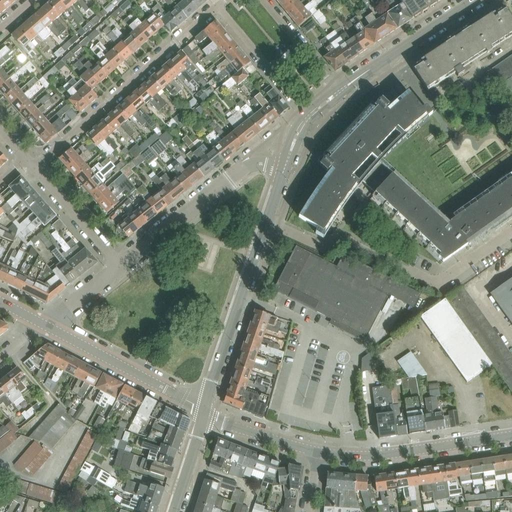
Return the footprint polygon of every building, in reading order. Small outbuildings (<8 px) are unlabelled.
[(0,0),(0,12),(1,14),(8,7),(0,0)] [(72,24),(75,21),(57,0),(53,0),(49,4),(60,17),(63,14),(72,24)] [(70,0),(57,0),(75,21),(79,25),(82,22),(79,18),(80,17),(71,7),(74,4),(70,0)] [(86,12),(91,8),(83,0),(70,0),(74,4),(77,2),(86,12)] [(83,0),(91,8),(95,5),(90,0),(83,0)] [(170,0),(162,0),(172,11),(169,14),(175,20),(173,21),(178,26),(179,25),(187,19),(170,0)] [(170,0),(187,19),(196,10),(192,5),(194,4),(189,0),(184,0),(181,3),(177,0),(170,0)] [(189,0),(194,4),(192,5),(196,10),(206,1),(204,0),(189,0)] [(282,0),(279,3),(285,11),(297,1),(296,0),(282,0)] [(297,1),(285,11),(292,19),(314,0),(313,0),(304,0),(300,4),(297,0),(297,1)] [(314,0),(292,19),(298,27),(311,17),(308,14),(318,5),(314,0)] [(389,0),(396,8),(392,11),(387,14),(397,29),(402,26),(412,19),(403,4),(402,2),(399,0),(389,0)] [(410,0),(405,0),(402,2),(403,4),(412,19),(420,14),(410,0)] [(410,0),(420,14),(428,9),(421,0),(410,0)] [(421,0),(428,9),(435,4),(432,0),(421,0)] [(128,1),(120,8),(123,12),(131,4),(128,1)] [(111,3),(106,7),(109,12),(114,7),(111,3)] [(144,3),(139,7),(149,18),(146,20),(145,21),(156,33),(157,32),(164,26),(151,11),(146,6),(144,3)] [(49,4),(42,10),(61,34),(66,30),(57,19),(60,17),(49,4)] [(158,4),(151,11),(164,26),(170,33),(178,26),(173,21),(175,20),(169,14),(168,15),(158,4)] [(397,29),(387,14),(386,15),(382,17),(373,4),(367,8),(386,36),(397,29)] [(480,21),(496,46),(511,35),(511,19),(504,7),(495,12),(491,14),(480,21)] [(114,19),(123,12),(120,8),(111,15),(114,19)] [(367,8),(361,12),(370,26),(364,29),(364,30),(365,31),(374,44),(386,36),(367,8)] [(96,16),(100,20),(107,13),(104,9),(96,16)] [(42,10),(34,17),(45,30),(49,26),(57,37),(61,34),(42,10)] [(319,10),(313,15),(314,16),(317,20),(323,15),(319,10)] [(132,14),(127,17),(147,40),(156,33),(145,21),(141,25),(132,14)] [(93,26),(100,20),(96,16),(89,22),(93,26)] [(50,35),(45,30),(34,17),(27,23),(42,41),(50,35)] [(127,17),(123,21),(133,32),(129,35),(140,47),(147,40),(127,17)] [(356,18),(351,21),(359,34),(356,37),(354,38),(363,52),(365,51),(374,44),(365,31),(364,30),(364,29),(356,17),(356,18)] [(195,39),(199,43),(207,36),(210,39),(222,29),(215,21),(195,39)] [(492,50),(496,46),(480,21),(473,26),(472,24),(458,33),(440,44),(442,46),(434,51),(451,77),(455,74),(458,77),(464,73),(462,69),(475,60),(487,53),(492,50)] [(27,23),(20,29),(31,42),(34,39),(43,49),(46,53),(50,50),(42,41),(27,23)] [(337,23),(332,27),(334,30),(334,31),(335,32),(340,28),(337,23)] [(77,32),(81,37),(85,33),(82,29),(81,28),(77,32)] [(116,28),(111,32),(131,54),(140,47),(129,35),(125,38),(116,28)] [(340,28),(335,32),(340,38),(345,44),(354,58),(363,52),(354,38),(350,40),(341,28),(340,28)] [(31,42),(20,29),(12,36),(32,59),(36,55),(37,55),(28,44),(31,42)] [(87,37),(89,40),(91,42),(100,35),(100,34),(96,29),(87,37)] [(206,56),(229,37),(222,29),(210,39),(212,42),(202,51),(206,56)] [(345,64),(354,58),(345,44),(335,32),(334,31),(325,37),(345,64)] [(111,32),(107,35),(117,46),(112,50),(123,62),(131,54),(111,32)] [(68,41),(71,45),(79,38),(75,34),(68,41)] [(81,47),(89,40),(87,37),(79,45),(81,47)] [(223,56),(236,45),(229,37),(206,56),(211,61),(221,53),(223,56)] [(329,54),(324,58),(332,68),(335,71),(345,64),(325,37),(320,41),(329,54)] [(64,52),(71,45),(68,41),(61,48),(64,52)] [(100,42),(95,46),(115,69),(123,62),(112,50),(109,53),(100,42)] [(79,45),(71,52),(73,54),(81,47),(79,45)] [(220,73),(243,54),(236,45),(223,56),(226,59),(216,67),(217,69),(220,73)] [(0,59),(10,51),(6,46),(0,51),(0,59)] [(95,46),(90,50),(100,61),(97,64),(103,71),(101,72),(106,77),(107,76),(115,69),(95,46)] [(183,50),(188,57),(193,53),(187,46),(183,50)] [(54,54),(57,58),(64,52),(61,48),(54,54)] [(0,73),(3,71),(2,71),(2,70),(0,67),(10,58),(16,53),(12,49),(10,51),(0,59),(0,73)] [(181,51),(174,58),(193,80),(197,76),(188,66),(191,64),(181,51)] [(451,77),(434,51),(423,58),(420,60),(420,61),(412,67),(428,91),(451,77)] [(65,61),(73,54),(71,52),(61,60),(64,63),(65,61)] [(200,61),(193,53),(188,57),(195,65),(200,61)] [(220,73),(217,76),(221,81),(235,69),(237,73),(244,68),(250,62),(243,54),(220,73)] [(511,54),(480,77),(493,90),(511,77),(511,54)] [(83,57),(79,61),(99,83),(106,77),(101,72),(103,71),(97,64),(95,65),(93,68),(83,57)] [(3,71),(0,73),(0,86),(29,61),(26,58),(17,66),(17,65),(6,74),(3,71)] [(41,61),(37,65),(43,71),(50,64),(45,58),(41,61)] [(167,64),(166,65),(177,77),(177,76),(182,82),(185,79),(189,84),(193,80),(174,58),(167,64)] [(61,60),(54,67),(58,72),(65,65),(64,63),(61,60)] [(0,86),(0,91),(4,96),(5,97),(17,87),(16,87),(16,86),(13,83),(24,74),(23,72),(27,69),(31,73),(36,69),(29,61),(0,86)] [(79,61),(74,65),(83,75),(80,78),(80,79),(91,91),(91,90),(99,83),(79,61)] [(244,68),(237,73),(230,78),(235,84),(236,83),(238,85),(246,78),(247,78),(257,70),(250,62),(244,68)] [(166,65),(158,72),(177,94),(188,106),(191,109),(196,104),(197,101),(194,98),(189,102),(187,96),(182,90),(173,80),(176,77),(177,77),(166,65)] [(47,82),(58,72),(54,67),(43,77),(47,82)] [(158,72),(151,78),(161,90),(164,88),(173,98),(177,94),(158,72)] [(17,87),(5,97),(5,98),(12,105),(34,85),(39,81),(36,77),(35,77),(31,81),(20,91),(17,87)] [(43,77),(39,81),(47,89),(50,85),(47,82),(43,77)] [(215,87),(220,81),(214,77),(209,83),(215,87)] [(73,78),(68,83),(88,106),(96,99),(97,97),(91,90),(91,91),(80,79),(79,80),(76,83),(73,78)] [(161,90),(151,78),(150,79),(142,86),(162,108),(166,105),(157,94),(160,91),(161,90)] [(235,84),(230,78),(221,86),(225,90),(226,91),(235,84)] [(68,83),(61,89),(66,95),(68,93),(72,98),(69,101),(80,113),(88,106),(68,83)] [(19,113),(30,103),(30,102),(29,102),(27,99),(38,89),(34,85),(12,105),(18,112),(19,113)] [(162,108),(142,86),(135,92),(134,93),(144,105),(145,104),(148,101),(158,112),(162,108)] [(210,86),(203,92),(208,97),(215,92),(210,86)] [(216,90),(217,92),(220,95),(225,90),(221,86),(216,90)] [(287,107),(269,86),(264,90),(273,101),(268,105),(278,117),(280,115),(280,116),(281,116),(284,114),(284,113),(284,112),(285,111),(288,109),(287,107)] [(258,112),(268,125),(269,124),(270,124),(278,117),(268,105),(257,92),(255,88),(250,92),(255,98),(251,101),(259,111),(259,112),(258,112)] [(30,103),(19,113),(25,121),(51,98),(55,94),(52,90),(33,107),(30,103)] [(208,97),(203,92),(201,90),(195,95),(201,103),(208,97)] [(449,223),(382,160),(401,140),(406,136),(427,117),(432,114),(429,110),(426,106),(422,109),(418,105),(408,92),(404,95),(400,99),(397,101),(394,103),(392,105),(387,110),(386,110),(386,109),(389,106),(381,99),(375,106),(372,103),(350,126),(349,126),(347,128),(344,131),(345,131),(323,155),(326,158),(320,165),(327,171),(330,168),(331,169),(327,175),(324,179),(315,192),(299,217),(318,229),(315,233),(323,238),(326,234),(326,233),(327,233),(333,223),(338,215),(343,207),(350,198),(357,189),(358,187),(363,182),(373,191),(374,192),(375,193),(441,254),(438,257),(443,262),(467,245),(474,241),(485,233),(491,228),(505,218),(511,213),(511,177),(450,222),(449,223)] [(144,105),(134,93),(126,100),(145,123),(150,119),(140,109),(144,105)] [(32,128),(33,129),(44,118),(43,117),(41,115),(55,103),(51,98),(25,121),(32,128)] [(145,123),(126,100),(119,107),(118,107),(128,119),(132,116),(142,127),(145,123)] [(65,113),(65,114),(71,109),(70,109),(67,105),(47,122),(44,118),(33,129),(40,137),(62,116),(65,113)] [(249,120),(259,132),(268,125),(258,112),(255,115),(246,105),(241,109),(250,119),(249,120)] [(188,106),(181,112),(185,117),(186,116),(192,110),(191,109),(188,106)] [(128,119),(118,107),(117,108),(116,109),(113,112),(109,115),(129,137),(134,134),(124,123),(128,120),(128,119)] [(192,110),(186,116),(188,119),(197,112),(196,110),(194,108),(192,110)] [(71,109),(65,114),(72,121),(77,116),(71,109)] [(230,113),(251,139),(259,132),(249,120),(246,122),(238,111),(237,112),(235,109),(230,113)] [(231,134),(241,146),(242,146),(251,139),(230,113),(228,111),(225,114),(229,119),(227,120),(236,130),(232,133),(231,134)] [(181,112),(172,119),(176,124),(185,117),(181,112)] [(129,137),(109,115),(102,121),(101,122),(112,133),(113,133),(116,130),(125,141),(129,137)] [(62,116),(40,137),(46,144),(65,127),(59,120),(62,117),(62,116)] [(186,116),(185,117),(176,124),(179,127),(188,119),(186,116)] [(176,124),(172,119),(171,118),(166,123),(171,129),(176,124)] [(112,133),(101,122),(93,129),(113,151),(118,148),(108,137),(111,134),(112,133)] [(212,123),(209,126),(213,131),(232,154),(236,151),(241,147),(241,146),(231,134),(227,137),(219,127),(218,128),(213,123),(212,123)] [(113,151),(93,129),(86,135),(97,147),(100,144),(109,155),(113,151)] [(213,149),(223,161),(232,154),(213,131),(205,138),(214,148),(213,149)] [(154,133),(146,140),(151,145),(158,139),(159,138),(154,133)] [(159,138),(158,139),(159,141),(163,146),(171,140),(165,133),(159,138)] [(188,137),(213,169),(223,161),(213,149),(208,153),(192,133),(188,137)] [(186,136),(181,140),(191,151),(185,156),(193,165),(203,177),(213,169),(188,137),(186,136)] [(129,137),(125,141),(132,148),(128,151),(134,159),(139,155),(142,152),(138,147),(129,137)] [(142,152),(151,145),(146,140),(138,147),(142,152)] [(151,147),(158,156),(166,150),(163,146),(159,141),(151,147)] [(87,150),(82,145),(74,152),(71,149),(59,159),(67,168),(87,150)] [(87,150),(67,168),(74,176),(75,178),(87,167),(83,163),(97,150),(93,145),(87,150)] [(150,149),(140,157),(144,161),(145,162),(154,154),(150,149)] [(172,156),(175,161),(195,184),(203,177),(192,165),(189,167),(180,157),(177,152),(172,156)] [(134,159),(131,162),(134,166),(136,168),(144,161),(140,157),(139,155),(134,159)] [(87,167),(75,178),(83,186),(110,162),(107,158),(99,165),(98,164),(90,171),(87,167)] [(119,172),(120,171),(126,166),(122,161),(115,167),(119,172)] [(175,179),(185,192),(195,184),(175,161),(170,165),(179,176),(176,178),(175,179)] [(83,186),(90,195),(102,185),(105,180),(103,177),(115,167),(110,162),(83,186)] [(134,166),(131,162),(126,166),(120,171),(123,174),(127,179),(133,174),(130,170),(134,166)] [(156,176),(176,199),(185,192),(175,179),(171,183),(161,172),(156,176)] [(92,196),(99,204),(127,179),(123,174),(106,189),(103,186),(103,185),(102,185),(90,195),(91,195),(92,196)] [(1,199),(0,197),(0,206),(2,208),(28,185),(21,176),(9,187),(11,190),(1,199)] [(160,191),(157,194),(167,206),(176,199),(156,176),(151,180),(160,191)] [(127,179),(99,204),(107,213),(118,203),(115,199),(123,192),(132,184),(127,179)] [(14,211),(12,208),(20,200),(22,203),(34,192),(28,185),(2,208),(8,216),(10,214),(14,211)] [(144,199),(156,215),(167,206),(157,194),(152,197),(143,186),(137,190),(144,199)] [(17,207),(20,210),(16,213),(19,217),(29,209),(41,199),(34,192),(22,203),(17,207)] [(131,194),(127,198),(128,200),(131,203),(135,199),(131,194)] [(20,234),(26,228),(49,208),(42,200),(41,199),(29,209),(30,210),(32,213),(22,222),(19,225),(16,220),(13,223),(13,224),(18,230),(17,234),(16,236),(20,234)] [(137,210),(147,222),(156,215),(144,199),(134,207),(137,210)] [(56,216),(49,208),(26,228),(30,232),(31,233),(42,223),(44,226),(56,216)] [(128,218),(137,230),(147,222),(137,210),(128,218)] [(115,211),(110,216),(112,219),(118,214),(115,211)] [(13,223),(16,220),(10,214),(8,216),(7,217),(13,223)] [(128,218),(118,226),(128,238),(137,230),(128,218)] [(55,230),(63,224),(59,219),(52,226),(55,230)] [(18,230),(13,224),(8,229),(17,234),(18,230)] [(55,230),(59,235),(66,228),(63,224),(55,230)] [(42,232),(30,242),(33,245),(40,240),(47,248),(52,244),(42,232)] [(20,234),(16,236),(20,240),(21,242),(23,243),(25,245),(27,243),(24,240),(25,239),(24,238),(20,234)] [(61,237),(56,241),(61,248),(60,249),(63,253),(60,255),(78,278),(87,270),(76,256),(66,244),(61,237)] [(72,240),(66,244),(76,256),(87,270),(97,263),(85,249),(82,252),(72,240)] [(296,246),(273,290),(274,290),(289,297),(331,319),(360,334),(366,337),(388,295),(400,300),(414,308),(421,294),(343,254),(337,267),(311,254),(296,246)] [(37,258),(39,255),(34,249),(32,247),(28,254),(37,258)] [(56,249),(50,253),(58,262),(59,264),(55,267),(56,269),(52,272),(55,275),(65,288),(68,286),(76,280),(78,278),(60,255),(56,249)] [(0,280),(4,282),(18,253),(13,250),(10,257),(5,267),(1,265),(0,268),(0,280)] [(12,287),(19,274),(15,272),(20,262),(24,252),(20,250),(18,253),(4,282),(8,284),(8,285),(11,287),(12,286),(12,287)] [(29,295),(36,281),(41,272),(43,273),(47,264),(39,255),(37,258),(33,267),(32,266),(31,268),(21,290),(25,292),(25,294),(28,295),(29,294),(29,295)] [(17,289),(21,290),(31,268),(32,266),(28,264),(22,276),(19,274),(12,287),(13,287),(13,288),(17,289)] [(36,299),(37,298),(38,299),(39,299),(39,300),(46,286),(48,281),(55,275),(52,272),(47,264),(43,273),(41,272),(36,281),(29,295),(30,296),(31,295),(31,296),(36,299)] [(55,275),(48,281),(46,286),(39,300),(44,303),(45,302),(46,303),(65,288),(55,275)] [(511,278),(510,280),(490,294),(511,323),(511,278)] [(511,356),(491,327),(473,302),(467,295),(462,287),(456,291),(445,299),(492,365),(511,393),(511,356)] [(492,365),(445,299),(439,303),(425,313),(420,317),(467,382),(466,382),(466,383),(476,376),(479,373),(485,369),(492,365)] [(255,310),(252,319),(280,328),(281,323),(276,321),(277,318),(255,310)] [(249,328),(248,329),(264,335),(264,334),(265,330),(278,334),(279,332),(286,334),(287,331),(280,328),(252,319),(249,328)] [(364,340),(366,337),(360,334),(331,319),(329,322),(364,340)] [(8,325),(0,321),(0,335),(8,329),(8,325)] [(248,330),(245,339),(280,351),(280,350),(281,349),(278,344),(275,344),(269,341),(262,339),(263,336),(264,335),(248,329),(248,330)] [(245,339),(242,349),(257,354),(259,350),(282,358),(284,353),(284,352),(280,351),(245,339)] [(39,369),(51,347),(47,344),(24,363),(30,371),(36,366),(38,368),(39,369)] [(49,363),(54,366),(61,352),(51,347),(39,369),(35,377),(44,381),(47,375),(44,373),(49,363)] [(242,349),(239,358),(277,370),(279,371),(281,362),(279,361),(278,365),(268,362),(269,361),(262,359),(256,357),(257,354),(242,349)] [(51,392),(70,357),(61,352),(54,366),(57,368),(51,381),(53,382),(49,389),(51,392)] [(361,359),(361,372),(373,371),(370,352),(361,359)] [(410,378),(416,377),(427,375),(411,353),(398,362),(410,378)] [(70,357),(51,392),(55,395),(60,386),(61,386),(68,374),(73,376),(74,377),(82,363),(81,362),(70,357)] [(239,358),(236,367),(251,372),(252,368),(265,372),(275,375),(277,370),(239,358)] [(71,391),(77,394),(91,368),(82,363),(74,377),(78,379),(71,391)] [(236,367),(233,375),(265,387),(265,386),(272,389),(273,383),(250,375),(251,372),(236,367)] [(6,377),(22,396),(23,395),(21,393),(27,388),(21,381),(26,378),(18,368),(6,377)] [(91,368),(77,394),(78,395),(82,397),(89,385),(94,388),(101,373),(91,368)] [(101,401),(113,379),(103,374),(96,388),(100,391),(94,403),(99,406),(101,401)] [(265,387),(248,381),(233,375),(230,384),(245,390),(245,389),(246,386),(263,392),(265,387)] [(6,377),(0,381),(0,388),(12,404),(22,396),(6,377)] [(426,432),(423,416),(420,397),(416,377),(410,378),(402,379),(403,386),(403,390),(410,389),(412,398),(405,399),(409,435),(426,432)] [(123,384),(113,379),(101,401),(99,406),(104,408),(111,396),(115,398),(123,384)] [(245,390),(230,384),(227,393),(247,400),(266,406),(269,398),(269,397),(245,389),(245,390)] [(124,385),(111,411),(117,413),(122,416),(127,406),(136,391),(124,385)] [(0,405),(4,402),(8,407),(12,404),(0,388),(0,405)] [(372,392),(373,404),(377,426),(379,439),(383,439),(398,436),(393,406),(392,401),(391,395),(390,389),(372,392)] [(431,398),(436,431),(445,429),(443,413),(439,413),(437,397),(440,396),(439,390),(430,391),(431,398)] [(127,406),(138,412),(146,397),(136,391),(127,406)] [(223,403),(224,403),(243,410),(247,400),(227,393),(225,398),(223,403)] [(399,405),(397,405),(396,394),(391,395),(392,401),(393,406),(398,436),(407,435),(405,418),(401,419),(399,405)] [(138,412),(128,431),(138,434),(142,427),(140,427),(142,423),(140,421),(141,420),(147,423),(150,417),(151,417),(158,403),(146,397),(138,412)] [(436,431),(431,398),(426,399),(428,415),(423,416),(426,432),(436,431)] [(67,400),(64,405),(70,408),(73,403),(67,400)] [(247,400),(243,410),(263,418),(266,406),(247,400)] [(63,407),(59,403),(54,409),(62,416),(67,411),(63,407)] [(156,419),(170,426),(185,433),(188,427),(190,420),(180,415),(161,405),(158,403),(151,417),(154,419),(155,419),(156,419)] [(32,408),(26,413),(30,418),(36,413),(35,412),(32,408)] [(62,416),(54,409),(50,414),(58,421),(61,417),(62,416)] [(79,410),(74,417),(77,420),(83,412),(79,410)] [(451,428),(459,427),(457,410),(449,412),(451,428)] [(67,411),(62,416),(61,417),(72,426),(76,421),(74,418),(68,413),(67,411)] [(451,428),(449,412),(443,413),(445,429),(448,429),(451,428)] [(50,414),(47,418),(54,425),(57,422),(58,421),(50,414)] [(67,431),(72,426),(61,417),(58,421),(57,422),(67,431)] [(54,425),(47,418),(42,422),(50,429),(53,427),(54,425)] [(98,419),(93,427),(100,431),(105,422),(98,419)] [(120,421),(118,427),(119,427),(125,430),(127,424),(120,421)] [(50,429),(42,422),(39,426),(47,434),(48,432),(50,429)] [(63,436),(67,431),(57,422),(54,425),(53,427),(63,436)] [(182,442),(185,433),(170,426),(169,430),(154,424),(152,429),(182,442)] [(0,437),(10,430),(4,426),(3,426),(0,428),(0,437)] [(47,434),(39,426),(35,430),(44,437),(47,434)] [(59,441),(63,436),(53,427),(50,429),(48,432),(59,441)] [(165,440),(163,445),(176,451),(179,452),(182,442),(152,429),(148,439),(153,441),(154,436),(165,440)] [(44,437),(35,430),(29,438),(35,440),(40,442),(44,437)] [(88,430),(85,434),(92,438),(95,433),(88,430)] [(13,433),(11,431),(7,434),(13,442),(18,439),(13,433)] [(55,446),(59,441),(48,432),(47,434),(44,437),(55,446)] [(125,432),(122,441),(127,443),(128,443),(131,434),(125,432)] [(9,446),(13,442),(7,434),(3,438),(9,446)] [(85,434),(83,439),(90,443),(92,438),(85,434)] [(40,442),(43,445),(50,451),(55,446),(44,437),(40,442)] [(0,441),(5,449),(9,446),(3,438),(0,440),(0,441)] [(110,438),(107,446),(117,449),(120,442),(115,440),(110,438)] [(83,439),(81,444),(87,447),(90,443),(83,439)] [(225,459),(231,444),(218,439),(213,454),(225,459)] [(120,442),(117,449),(119,450),(124,452),(127,443),(122,441),(120,440),(120,442)] [(39,453),(42,450),(43,449),(34,441),(31,445),(39,453)] [(141,447),(151,451),(174,459),(176,451),(163,445),(161,444),(159,448),(143,442),(141,447)] [(81,444),(78,448),(85,452),(87,447),(81,444)] [(242,465),(247,450),(231,444),(225,459),(233,462),(242,465)] [(27,449),(36,457),(38,454),(39,453),(31,445),(27,449)] [(50,451),(43,445),(42,446),(44,448),(43,449),(42,450),(50,457),(53,453),(50,451)] [(78,448),(76,453),(82,456),(85,452),(78,448)] [(24,453),(32,461),(35,458),(36,457),(27,449),(24,453)] [(46,461),(50,457),(42,450),(39,453),(38,454),(46,461)] [(135,455),(124,452),(119,450),(114,466),(129,471),(135,455)] [(246,467),(253,469),(259,455),(247,450),(242,465),(237,478),(242,479),(246,467)] [(148,460),(171,467),(174,459),(151,451),(148,460)] [(29,464),(31,462),(32,461),(24,453),(20,457),(29,464)] [(76,453),(73,457),(80,461),(82,456),(76,453)] [(43,465),(46,461),(38,454),(36,457),(35,458),(43,465)] [(265,473),(270,459),(259,455),(253,469),(265,473)] [(504,456),(492,458),(495,476),(506,475),(504,456)] [(17,461),(25,468),(28,466),(29,464),(20,457),(17,461)] [(73,457),(71,462),(78,465),(80,461),(73,457)] [(39,469),(43,465),(35,458),(32,461),(31,462),(39,469)] [(492,458),(481,460),(483,480),(484,482),(495,481),(495,476),(492,458)] [(260,489),(259,490),(265,492),(268,484),(272,486),(278,469),(280,462),(270,459),(265,473),(260,489)] [(173,468),(171,467),(148,460),(144,470),(150,472),(168,478),(170,479),(173,468)] [(481,460),(470,462),(473,481),(483,480),(481,460)] [(24,469),(25,470),(25,468),(17,461),(14,465),(22,472),(24,469)] [(211,461),(209,467),(220,472),(222,466),(211,461)] [(36,473),(39,469),(31,462),(29,464),(28,466),(36,473)] [(71,462),(68,466),(75,470),(78,465),(71,462)] [(237,478),(242,465),(233,462),(228,475),(237,478)] [(457,464),(454,464),(456,478),(460,477),(460,483),(473,481),(470,462),(457,464)] [(454,464),(444,466),(447,482),(449,496),(459,495),(459,496),(462,496),(461,491),(458,491),(456,478),(454,464)] [(294,511),(302,468),(289,465),(288,468),(291,499),(285,500),(284,510),(283,511),(294,511)] [(33,477),(36,473),(28,466),(25,468),(25,470),(33,477)] [(68,466),(66,471),(73,475),(75,470),(68,466)] [(444,466),(429,468),(434,498),(435,501),(445,499),(443,482),(447,482),(444,466)] [(90,476),(106,485),(110,477),(111,476),(102,470),(101,471),(95,467),(90,476)] [(284,487),(285,500),(291,499),(288,468),(278,469),(272,486),(273,486),(273,487),(280,486),(280,487),(284,487)] [(429,468),(418,470),(421,486),(422,494),(427,493),(428,499),(434,498),(429,468)] [(418,470),(406,472),(411,501),(412,507),(412,511),(416,511),(415,500),(417,500),(415,487),(421,486),(418,470)] [(66,471),(63,476),(70,479),(73,475),(66,471)] [(82,472),(80,477),(83,479),(87,481),(90,476),(82,472)] [(406,472),(395,473),(398,490),(403,489),(405,502),(411,501),(406,472)] [(207,473),(201,492),(216,497),(219,487),(233,492),(234,492),(235,489),(237,483),(207,473)] [(327,473),(323,511),(360,511),(360,510),(356,498),(355,491),(356,475),(327,473)] [(395,473),(384,475),(389,505),(394,504),(392,490),(398,490),(395,473)] [(356,475),(355,491),(360,491),(360,492),(366,510),(378,505),(376,502),(377,502),(371,486),(367,486),(368,476),(356,475)] [(384,475),(374,476),(376,492),(380,492),(382,501),(382,503),(382,506),(378,506),(380,511),(389,511),(389,505),(384,475)] [(63,476),(61,480),(68,484),(70,479),(63,476)] [(117,481),(110,477),(106,485),(112,489),(117,481)] [(17,480),(15,486),(27,489),(29,483),(17,480)] [(61,480),(59,485),(65,488),(68,484),(61,480)] [(126,486),(161,497),(162,495),(164,488),(148,483),(147,487),(128,481),(126,486)] [(35,485),(30,484),(26,495),(32,497),(35,485)] [(42,487),(35,485),(32,497),(38,499),(42,487)] [(59,485),(56,489),(63,493),(65,488),(59,485)] [(25,494),(27,489),(15,486),(14,491),(25,494)] [(75,486),(70,494),(74,496),(79,488),(75,486)] [(126,486),(125,492),(137,496),(136,500),(158,507),(161,497),(126,486)] [(48,489),(42,487),(38,499),(44,501),(48,489)] [(10,493),(7,489),(0,495),(0,496),(3,500),(10,493)] [(44,501),(50,503),(54,491),(48,489),(44,501)] [(230,501),(237,503),(241,492),(241,491),(235,489),(234,492),(233,492),(230,501)] [(63,494),(54,491),(50,503),(59,506),(63,494)] [(201,492),(197,503),(221,511),(225,499),(216,497),(201,492)] [(247,494),(241,492),(237,503),(243,505),(247,494)] [(5,501),(10,507),(16,496),(13,495),(5,501)] [(25,498),(16,496),(10,507),(14,501),(21,505),(25,498)] [(122,500),(120,506),(139,511),(140,511),(156,511),(158,507),(136,500),(131,498),(130,503),(122,500)] [(37,509),(40,503),(29,500),(27,506),(37,509)] [(194,511),(220,511),(221,511),(197,503),(194,511)]
